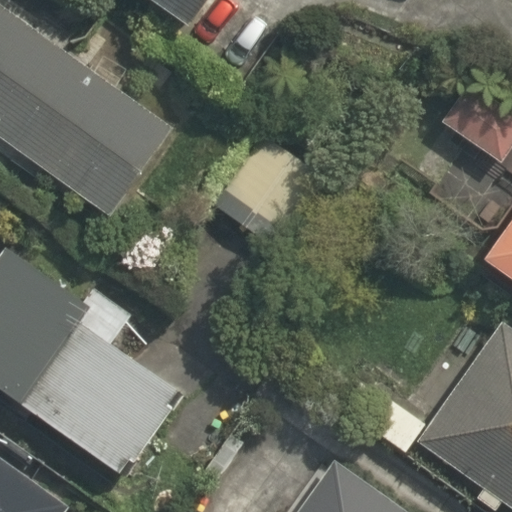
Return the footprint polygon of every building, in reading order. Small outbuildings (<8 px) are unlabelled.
[(146,0),(189,31),(211,0),(146,0)] [(0,142),(111,220),(176,127),(0,3),(0,142)] [(445,123),(502,166),(511,151),(511,110),(475,83),(445,123)] [(224,194),(296,242),(336,174),(269,128),(224,194)] [(511,224),(486,261),(511,280),(511,224)] [(0,398),(123,478),(179,391),(113,348),(134,315),(94,289),(86,302),(4,249),(0,255),(0,398)] [(511,330),(503,324),(429,428),(387,399),(384,402),(370,392),(359,407),(371,416),(365,425),(408,455),(417,443),(484,490),(477,500),(494,511),(500,504),(511,511),(511,330)] [(301,511),(404,511),(335,464),(301,511)]
